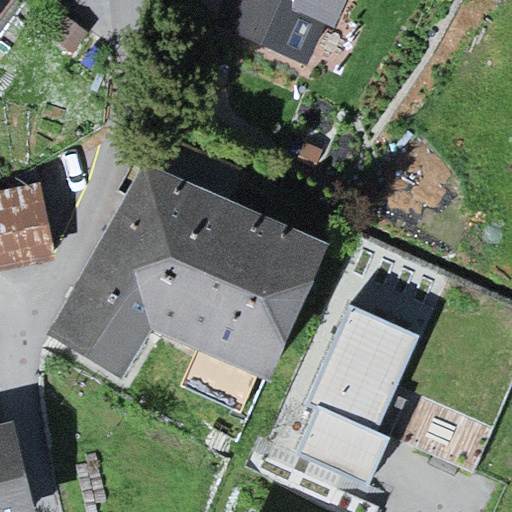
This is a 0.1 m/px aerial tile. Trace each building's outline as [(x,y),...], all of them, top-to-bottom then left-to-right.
[(0,0),(0,23),(17,0),(0,0)] [(237,0),(228,21),(314,59),(340,0),(237,0)] [(0,159),(0,248),(46,238),(27,154),(0,159)] [(151,334),(267,387),(326,249),(142,169),(52,343),(116,384),(151,334)] [(415,338),(351,310),(307,411),(318,415),(372,439),(415,338)] [(370,500),(392,444),(372,439),(318,415),(296,470),(370,500)] [(0,511),(27,511),(8,430),(0,432),(0,511)]
